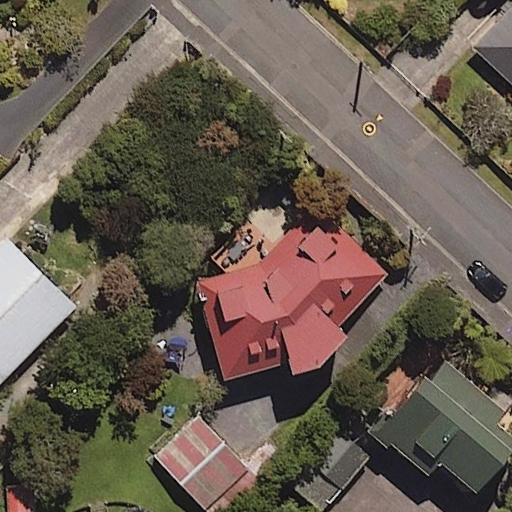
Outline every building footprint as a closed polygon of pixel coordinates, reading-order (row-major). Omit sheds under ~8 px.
[(511,0),(495,0),(462,36),(511,82),(511,0)] [(256,261),(189,278),(214,376),(311,352),(385,276),(312,204),(256,261)] [(0,361),(66,295),(0,228),(0,361)] [(488,417),(500,401),(421,341),(362,420),(416,461),(427,447),(463,474),(500,426),(488,417)] [(214,511),(255,474),(194,409),(150,450),(207,511),(214,511)] [(366,452),(334,420),(281,473),(313,505),(366,452)]
